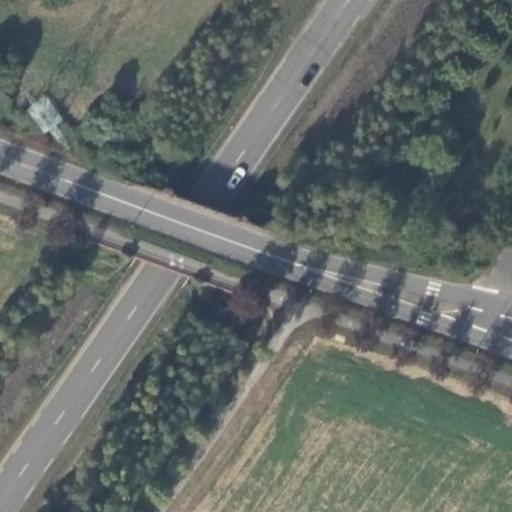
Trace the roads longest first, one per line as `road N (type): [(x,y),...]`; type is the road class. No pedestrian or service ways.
road 1 (primary): [(346,0),(0,496)]
road 2 (secondary): [(317,268),(0,155)]
road 3 (secondary): [(317,268),(511,327)]
